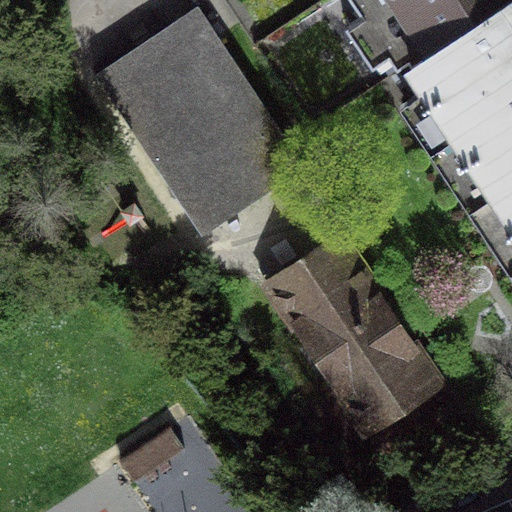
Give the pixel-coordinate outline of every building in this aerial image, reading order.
[(393,0),(425,48),(497,0),(393,0)] [(398,103),(468,206),(511,176),(511,0),(497,0),(425,48),(409,59),(427,85),(398,103)] [(303,164),(196,4),(94,72),(201,232),(303,164)] [(511,176),(468,206),(511,272),(511,176)] [(437,381),(337,233),(265,281),(366,431),(437,381)]
